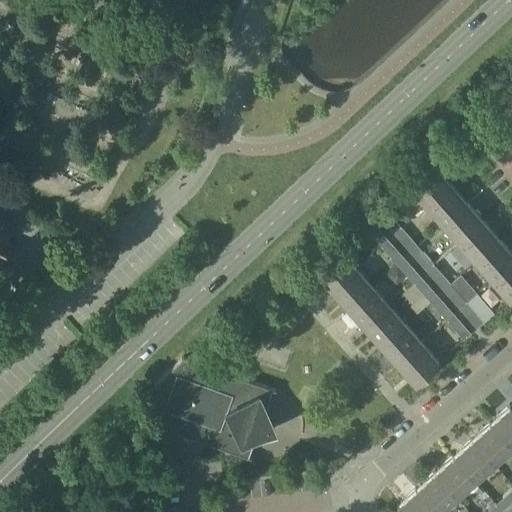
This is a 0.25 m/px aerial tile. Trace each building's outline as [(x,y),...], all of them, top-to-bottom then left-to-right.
[(424,204),(450,181),(433,162),(407,185),(424,204)] [(441,223),(467,200),(450,181),(424,204),(441,223)] [(467,200),(441,223),(457,242),(484,218),(467,200)] [(391,213),(383,220),(394,232),(402,226),(401,225),(391,213)] [(0,260),(2,261),(11,243),(3,239),(8,230),(4,229),(9,220),(0,215),(0,260)] [(371,218),(363,225),(374,238),(382,231),(371,219),(371,218)] [(474,260),(500,237),(484,218),(457,242),(474,260)] [(407,232),(400,239),(410,251),(418,244),(407,232)] [(388,237),(380,244),(391,256),(399,250),(388,237)] [(491,279),(511,259),(511,250),(500,237),(474,260),(491,279)] [(338,247),(312,270),(329,289),(355,266),(356,267),(365,258),(349,239),(348,239),(339,247),(338,247)] [(424,251),(416,257),(426,269),(427,270),(434,263),(424,251)] [(404,256),(397,263),(407,275),(415,268),(404,256)] [(511,259),(491,279),(508,298),(511,294),(511,259)] [(355,266),(329,289),(345,308),(372,285),(356,267),(355,266)] [(440,269),(432,276),(443,288),(451,282),(440,269)] [(421,275),(413,281),(424,294),(431,287),(421,275)] [(362,326),(388,303),(372,285),(345,308),(362,326)] [(456,288),(449,295),(459,307),(467,300),(456,288)] [(437,293),(429,300),(430,300),(440,312),(448,305),(437,293)] [(379,345),(405,322),(388,303),(362,326),(379,345)] [(472,307),(465,313),(477,327),(484,320),(472,307)] [(454,312),(446,319),(457,331),(465,324),(454,312)] [(395,364),(421,340),(405,322),(379,345),(395,364)] [(421,340),(395,364),(412,383),(438,359),(421,340)] [(250,458),(251,457),(247,456),(252,442),(255,440),(254,437),(274,428),(264,408),(267,406),(266,403),(271,389),(274,390),(275,389),(183,356),(153,384),(158,425),(250,458)] [(489,420),(511,446),(511,445),(511,407),(508,403),(489,420)] [(493,462),(511,446),(489,420),(470,436),(493,462)] [(475,479),(493,462),(470,436),(452,453),(475,479)] [(456,495),(475,479),(452,453),(433,469),(456,495)] [(438,511),(456,495),(433,469),(414,486),(438,511)] [(285,492),(311,488),(308,471),(283,475),(285,492)] [(403,511),(437,511),(438,511),(414,486),(396,503),(403,511)] [(511,487),(502,496),(502,497),(508,504),(511,500),(511,487)] [(495,502),(484,511),(498,511),(502,509),(495,502)]
